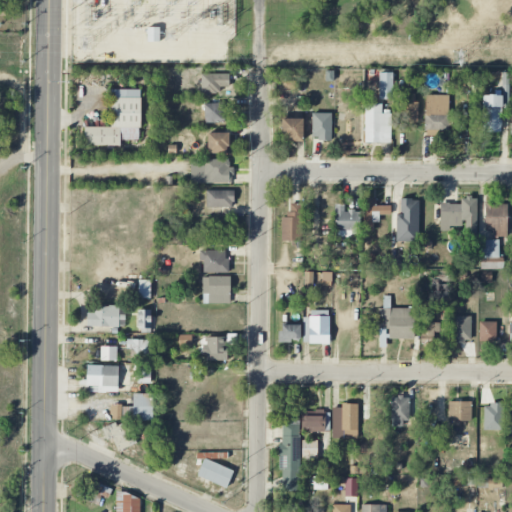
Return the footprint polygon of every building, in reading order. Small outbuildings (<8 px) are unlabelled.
[(148,41),(148,27),(160,27),(160,41),(148,41)] [(379,99),(393,99),(392,72),(378,73),(379,99)] [(200,74),(201,95),(219,95),(219,87),(229,87),(228,73),(200,74)] [(508,108),(509,73),(502,73),(502,95),(482,95),(481,132),(500,132),(500,108),(508,108)] [(84,127),(84,146),(120,146),(120,140),(140,140),(140,89),(110,89),(111,127),(84,127)] [(448,132),(449,95),(425,95),(424,131),(448,132)] [(223,102),(203,103),(204,123),(224,122),(223,102)] [(364,143),(391,143),(391,114),(381,113),(382,104),(365,104),(364,143)] [(332,113),(312,113),(311,139),(331,140),(332,113)] [(303,119),(282,119),(281,141),(302,141),(303,119)] [(207,153),(228,154),(228,133),(207,132),(207,153)] [(190,183),(231,184),(231,160),(191,159),(190,183)] [(233,190),(206,191),(206,207),(233,206),(233,190)] [(439,230),(449,230),(449,226),(464,226),(464,233),(476,233),(476,197),(461,197),(461,204),(439,204),(439,230)] [(376,205),(376,199),(364,199),(363,230),(373,231),(373,222),(379,222),(379,215),(391,215),(391,206),(376,205)] [(396,242),(419,241),(418,199),(399,199),(400,213),(396,213),(396,242)] [(301,241),(302,204),(289,203),(288,217),(281,217),(281,240),(301,241)] [(360,229),(359,210),(344,211),(344,204),(334,204),(335,229),(360,229)] [(484,230),(493,230),(493,237),(507,237),(507,204),(485,204),(484,230)] [(480,269),(503,269),(503,258),(498,257),(498,240),(480,239),(480,269)] [(227,272),(227,250),(201,251),(201,273),(227,272)] [(229,276),(201,276),(202,304),(230,303),(229,276)] [(118,327),(118,317),(119,317),(119,306),(94,306),(94,313),(87,313),(86,326),(118,327)] [(414,339),(413,308),(378,309),(378,328),(388,328),(389,339),(414,339)] [(151,310),(137,310),(137,331),(151,331),(151,310)] [(328,310),(310,311),(310,317),(302,317),(303,344),(329,343),(328,310)] [(451,342),(471,342),(470,316),(451,316),(451,342)] [(421,345),(434,345),(434,332),(441,332),(441,322),(421,323),(421,345)] [(496,322),(479,322),(479,342),(496,342),(496,322)] [(300,341),(299,324),(279,325),(279,342),(300,341)] [(203,361),(227,360),(226,337),(203,337),(203,361)] [(151,357),(152,340),(129,339),(129,356),(151,357)] [(117,347),(100,346),(100,360),(116,361),(117,347)] [(118,366),(86,365),(86,380),(80,380),(79,392),(118,393),(118,366)] [(110,419),(152,421),(153,394),(133,394),(132,406),(110,406),(110,419)] [(390,397),(391,424),(409,424),(408,397),(390,397)] [(471,401),(448,402),(448,421),(471,421),(471,401)] [(332,407),(331,438),(357,438),(358,404),(341,403),(340,407),(332,407)] [(302,430),(324,431),(324,411),(302,410),(302,430)] [(282,424),(281,443),(278,443),(278,470),(282,470),(282,491),(299,491),(300,422),(291,422),(291,425),(282,424)] [(102,427),(107,441),(113,439),(117,451),(135,444),(128,423),(116,427),(115,423),(102,427)] [(317,458),(317,440),(302,440),(302,458),(317,458)] [(226,487),(233,469),(203,459),(196,477),(226,487)] [(357,478),(344,479),(345,497),(357,496),(357,478)] [(477,489),(502,488),(502,478),(477,478),(477,489)] [(112,488),(88,480),(84,489),(79,487),(75,497),(98,505),(101,496),(108,499),(112,488)] [(139,511),(140,495),(116,494),(115,511),(123,511),(122,511),(139,511)]
